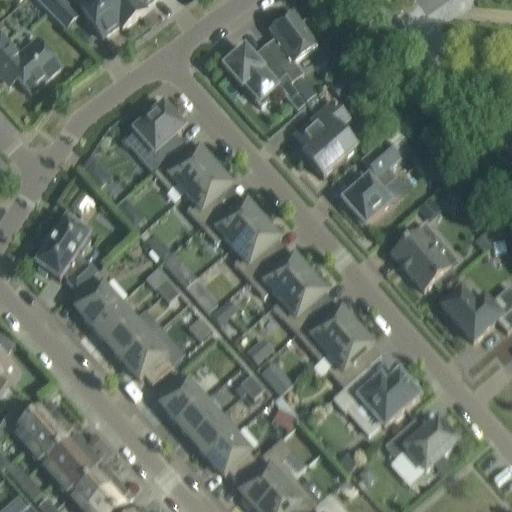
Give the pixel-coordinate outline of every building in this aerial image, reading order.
[(38,0),(36,2),(66,32),(66,33),(79,19),(64,3),(66,0),(38,0)] [(92,0),(79,10),(103,42),(120,29),(123,33),(134,24),(116,0),(92,0)] [(116,0),(134,24),(145,16),(143,13),(160,0),(116,0)] [(293,18),(270,34),(288,60),(277,69),(285,80),(291,88),(302,79),(294,68),(317,51),(293,18)] [(61,71),(48,56),(43,50),(29,62),(23,56),(20,59),(1,37),(0,37),(0,80),(4,84),(9,80),(10,81),(15,82),(30,98),(61,71)] [(276,89),(285,80),(277,69),(269,58),(258,68),(244,53),(224,71),(242,91),(245,89),(252,98),(250,100),(261,112),(262,111),(261,110),(272,99),(270,97),(277,90),(276,89)] [(346,76),(331,89),(340,100),(355,87),(346,76)] [(297,115),(304,109),(297,98),(288,104),(297,115)] [(123,145),(129,152),(131,151),(154,177),(175,159),(184,151),(175,140),(184,132),(174,122),(177,119),(167,108),(165,111),(163,109),(151,120),(148,118),(138,127),(140,130),(123,145)] [(317,119),(295,139),(309,155),(303,160),(323,182),(356,153),(336,131),(331,135),(317,119)] [(373,178),(343,205),(354,217),(354,221),(361,229),(365,229),(365,230),(391,208),(381,196),(397,182),(389,173),(400,164),(385,146),(362,166),(373,178)] [(175,190),(184,199),(216,172),(214,170),(217,167),(205,154),(202,157),(200,154),(183,169),(175,159),(154,177),(170,195),(175,190)] [(93,186),(106,175),(91,158),(81,172),(93,186)] [(187,215),(202,232),(223,214),(215,205),(231,190),(229,188),(231,187),(219,173),(217,174),(216,172),(184,199),(193,209),(187,215)] [(430,203),(418,213),(428,224),(439,213),(437,210),(430,203)] [(144,221),(127,204),(117,214),(134,231),(144,221)] [(223,244),(231,253),(263,226),(261,224),(262,223),(251,209),(249,210),(247,208),(230,222),(223,214),(202,232),(217,249),(223,244)] [(47,252),(35,268),(39,271),(38,273),(47,279),(48,277),(60,285),(65,277),(70,282),(66,285),(76,297),(94,281),(93,280),(98,277),(88,265),(82,270),(75,263),(80,256),(82,257),(90,245),(88,244),(91,240),(66,223),(55,240),(54,239),(46,251),(47,252)] [(234,268),(249,285),(270,267),(262,259),(279,244),(277,241),(278,240),(266,227),(265,228),(263,226),(231,253),(240,262),(234,268)] [(425,228),(391,259),(424,296),(451,272),(428,247),(435,240),(425,228)] [(171,258),(154,238),(145,246),(162,266),(171,258)] [(487,242),(478,249),(484,255),(492,248),(487,242)] [(174,259),(163,267),(173,279),(183,270),(174,259)] [(270,297),(279,306),(310,279),(308,277),(310,276),(298,263),(296,264),(294,261),(278,276),(270,267),(249,285),(264,302),(270,297)] [(273,312),(296,339),(317,321),(309,312),(326,297),(324,295),(325,294),(313,280),(312,281),(310,279),(279,306),(273,312)] [(76,297),(73,299),(81,309),(77,312),(83,320),(82,321),(92,331),(119,307),(115,302),(101,286),(99,287),(94,281),(76,297)] [(163,301),(174,292),(166,283),(156,292),(163,301)] [(197,286),(188,295),(197,305),(201,301),(202,292),(197,286)] [(461,295),(442,312),(473,346),(497,325),(507,337),(511,332),(511,293),(509,290),(490,308),(484,302),(475,310),(461,295)] [(174,292),(163,301),(169,307),(179,298),(174,292)] [(220,329),(238,314),(229,304),(212,319),(220,329)] [(119,307),(92,331),(107,349),(135,325),(119,307)] [(325,360),(326,360),(357,333),(356,331),(359,328),(347,315),(344,317),(341,315),(325,329),(317,321),(296,339),(320,365),(325,360)] [(201,321),(189,331),(201,345),(213,335),(201,321)] [(135,325),(107,349),(123,366),(151,343),(135,325)] [(344,393),(362,378),(366,375),(357,366),(373,351),(371,348),(372,347),(361,334),(359,335),(357,333),(326,360),(334,370),(328,375),(344,393)] [(0,336),(0,356),(6,360),(15,346),(0,336)] [(263,341),(247,356),(258,368),(274,354),(263,341)] [(151,343),(123,366),(132,377),(133,376),(140,383),(144,380),(152,389),(173,371),(165,361),(166,360),(151,343)] [(0,395),(7,386),(9,387),(18,375),(0,362),(0,395)] [(275,368),(262,379),(269,387),(282,375),(275,368)] [(344,393),(333,403),(345,417),(347,416),(369,441),(381,431),(383,429),(384,431),(419,400),(416,397),(417,395),(418,393),(418,391),(417,389),(416,387),(414,386),(412,386),(410,386),(408,387),(399,378),(387,389),(381,382),(377,385),(372,389),(363,379),(368,375),(371,372),(370,371),(366,375),(362,378),(344,393)] [(178,377),(158,395),(166,405),(162,408),(168,416),(167,417),(176,427),(204,403),(187,384),(185,385),(178,377)] [(258,387),(251,379),(240,389),(248,397),(258,387)] [(258,387),(248,397),(253,403),(264,393),(258,387)] [(280,415),(273,427),(292,437),(299,422),(297,420),(281,401),(273,407),(280,415)] [(204,403),(176,427),(192,445),(220,421),(204,403)] [(14,436),(28,452),(59,425),(44,409),(14,436)] [(220,421),(192,445),(207,462),(235,438),(220,421)] [(425,476),(432,469),(458,447),(438,424),(425,435),(415,424),(385,451),(396,463),(406,454),(425,476)] [(28,452),(43,468),(73,441),(59,425),(28,452)] [(235,438),(207,462),(217,473),(218,472),(224,479),(229,475),(237,485),(250,474),(249,473),(258,466),(257,465),(251,458),(252,458),(235,438)] [(73,441),(43,468),(57,484),(87,457),(73,441)] [(290,454),(283,445),(282,443),(257,465),(258,466),(249,473),(250,474),(257,482),(240,497),(243,499),(239,502),(248,511),(259,511),(294,482),(279,465),(290,454)] [(0,473),(2,475),(5,473),(11,467),(0,455),(0,473)] [(348,456),(338,465),(349,476),(358,468),(348,456)] [(87,457),(57,484),(71,500),(101,473),(87,457)] [(19,488),(29,480),(14,464),(11,467),(5,473),(19,488)] [(71,500),(81,511),(89,511),(115,489),(101,473),(71,500)] [(29,480),(19,488),(34,503),(43,495),(29,480)] [(314,511),(318,509),(294,482),(259,511),(314,511)] [(121,511),(129,505),(115,489),(89,511),(121,511)] [(342,511),(332,500),(330,498),(318,509),(314,511),(342,511)] [(40,511),(55,511),(47,502),(39,510),(40,511)]
